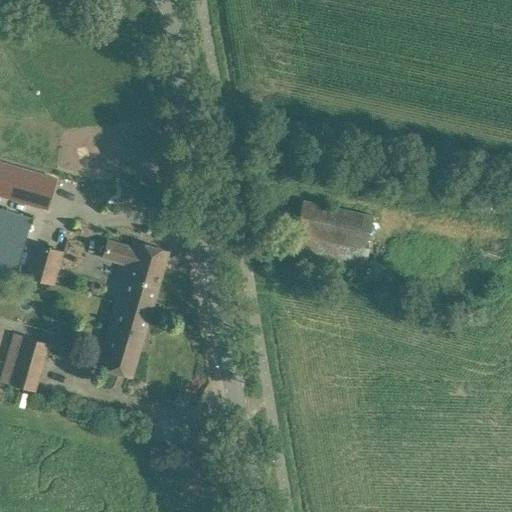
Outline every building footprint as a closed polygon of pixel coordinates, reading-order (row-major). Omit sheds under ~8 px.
[(0,161),(0,195),(47,209),(56,178),(0,161)] [(106,203),(111,182),(94,177),(88,198),(106,203)] [(364,266),(375,215),(303,200),(292,250),(364,266)] [(0,208),(0,265),(16,270),(31,218),(0,208)] [(169,252),(150,246),(134,242),(133,247),(109,240),(103,257),(127,265),(116,304),(151,314),(169,252)] [(66,252),(40,244),(30,275),(56,284),(66,252)] [(133,376),(151,314),(116,304),(98,366),(133,376)] [(51,344),(17,333),(13,332),(0,375),(0,380),(37,392),(42,376),(51,344)]
